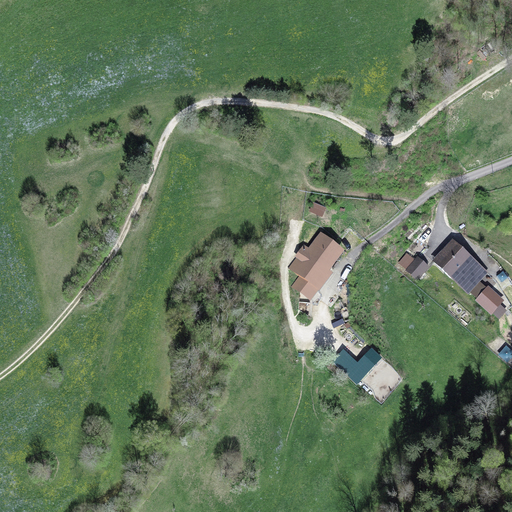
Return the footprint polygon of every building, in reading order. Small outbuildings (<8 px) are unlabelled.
[(313,203),(310,211),(322,215),(326,207),(313,203)] [(292,287),(309,300),(317,290),(313,288),(339,253),(322,239),(308,257),(301,252),(288,270),(299,278),(292,287)] [(474,280),(476,283),(485,273),(454,244),(435,265),(449,279),(458,284),(464,290),(474,280)] [(416,281),(427,269),(417,260),(406,272),(416,281)] [(505,301),(487,287),(475,302),(492,316),(505,301)] [(343,351),(333,361),(357,384),(382,358),(372,348),(356,363),(343,351)]
